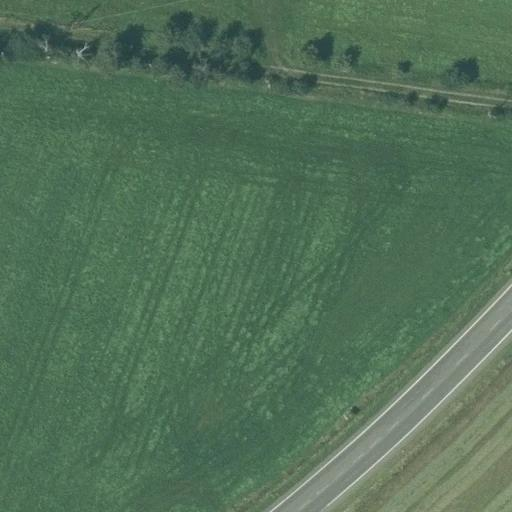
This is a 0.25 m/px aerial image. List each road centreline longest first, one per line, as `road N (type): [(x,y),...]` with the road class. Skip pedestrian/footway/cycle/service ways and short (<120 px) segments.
road 1 (track): [(511,106),(0,29)]
road 2 (secondary): [(511,314),(298,511)]
